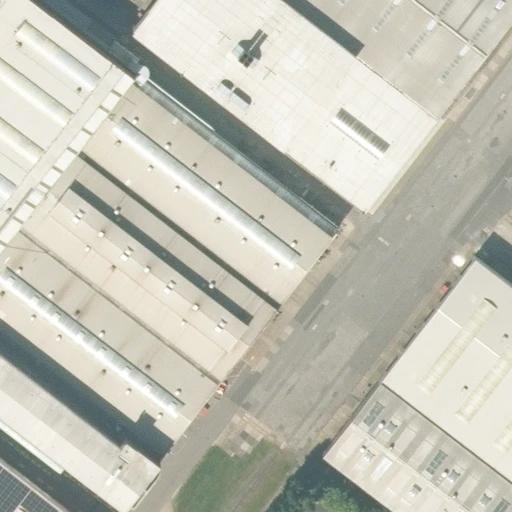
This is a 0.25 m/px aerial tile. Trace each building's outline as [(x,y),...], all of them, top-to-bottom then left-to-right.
[(80,10),(70,22),(40,0),(0,0),(0,406),(124,503),(148,470),(150,472),(160,459),(158,458),(336,228),(226,143),(235,131),(155,69),(146,81),(133,71),(143,58),(80,10)] [(363,209),(436,115),(287,0),(152,0),(131,29),(132,30),(135,27),(150,38),(147,41),(265,132),(266,130),(281,141),(279,144),(363,209)] [(511,0),(287,0),(436,115),(511,16),(511,0)] [(511,511),(511,286),(474,257),(322,454),(397,511),(511,511)] [(0,511),(68,511),(0,458),(0,511)]
